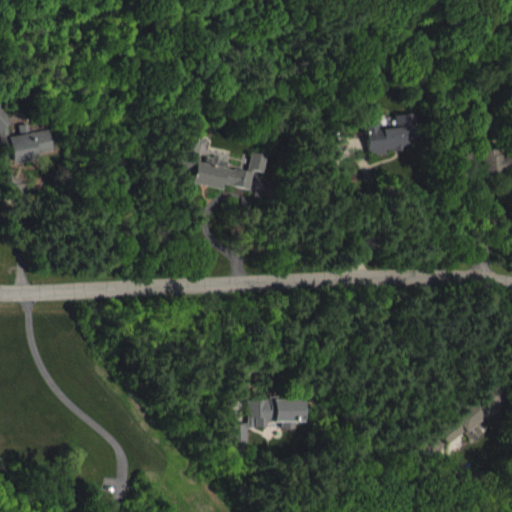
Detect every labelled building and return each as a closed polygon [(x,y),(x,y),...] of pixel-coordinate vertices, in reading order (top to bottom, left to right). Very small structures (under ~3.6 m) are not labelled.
[(54,145),(13,151),(7,114),(0,115),(0,139),(6,177),(58,169),(54,145)] [(392,169),(391,166),(421,162),(418,137),(370,143),(373,171),(392,169)] [(254,204),(258,185),(268,187),(272,170),(256,167),(252,186),(231,182),(232,174),(211,171),(210,178),(202,177),(205,158),(188,155),(182,183),(198,186),(195,198),(226,204),(227,199),(254,204)] [(511,172),(506,173),(504,158),(485,160),(489,192),(511,188),(511,172)] [(511,418),(511,414),(496,397),(441,447),(453,460),(467,447),(477,457),(490,446),(483,438),(495,427),(499,431),(511,418)] [(252,415),(252,439),(232,439),(233,463),(252,462),(251,443),(273,442),(272,437),(286,436),(287,444),(300,444),(299,437),(309,437),(308,413),(252,415)]
